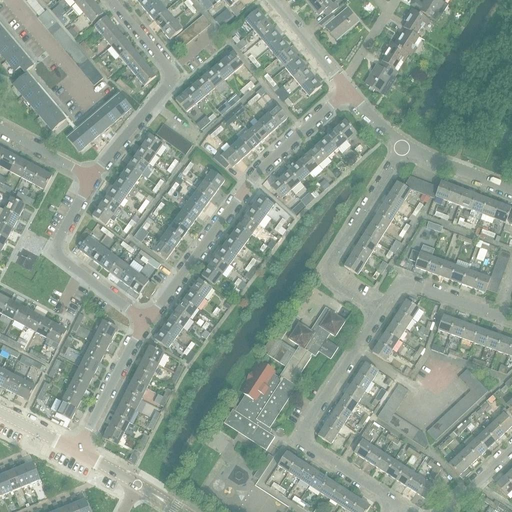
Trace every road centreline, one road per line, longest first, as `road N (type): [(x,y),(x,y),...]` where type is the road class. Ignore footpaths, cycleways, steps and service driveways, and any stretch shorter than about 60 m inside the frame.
road 1 (residential): [(145,320),(251,179),(346,91)]
road 2 (residential): [(393,503),(309,447),(302,434),(376,312)]
road 3 (residential): [(403,144),(326,272),(376,312)]
road 4 (residential): [(88,177),(55,252),(145,320)]
road 5 (residential): [(376,312),(400,283),(511,320)]
road 6 (residential): [(74,451),(145,320)]
road 7 (residential): [(96,107),(10,0)]
road 8 (residential): [(168,69),(152,101),(88,177)]
